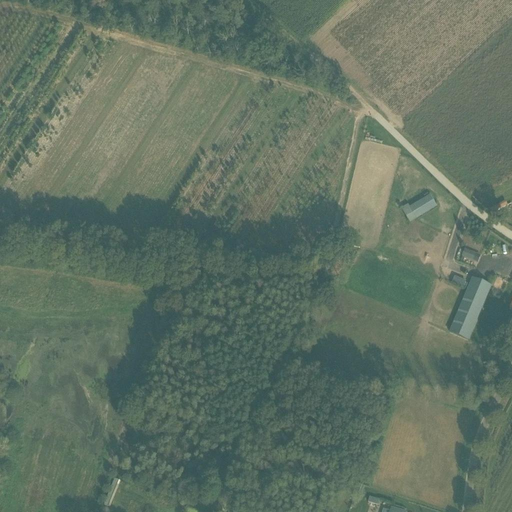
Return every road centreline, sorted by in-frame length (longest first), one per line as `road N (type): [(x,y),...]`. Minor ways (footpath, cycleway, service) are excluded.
road 1 (track): [(0,223),(282,257),(321,250),(343,213),(363,105)]
road 2 (track): [(0,7),(159,47),(359,112)]
road 3 (track): [(363,105),(511,238)]
road 4 (track): [(363,105),(252,0)]
road 5 (unclassified): [(466,511),(481,427),(511,372)]
